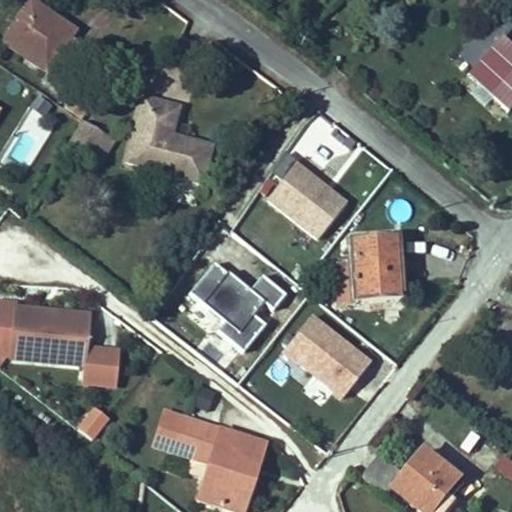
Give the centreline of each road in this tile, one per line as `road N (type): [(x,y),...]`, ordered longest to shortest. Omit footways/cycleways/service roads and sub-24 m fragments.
road 1 (residential): [(193,0),(269,51),(506,247),(511,241)]
road 2 (unknown): [(334,464),(213,348),(25,217)]
